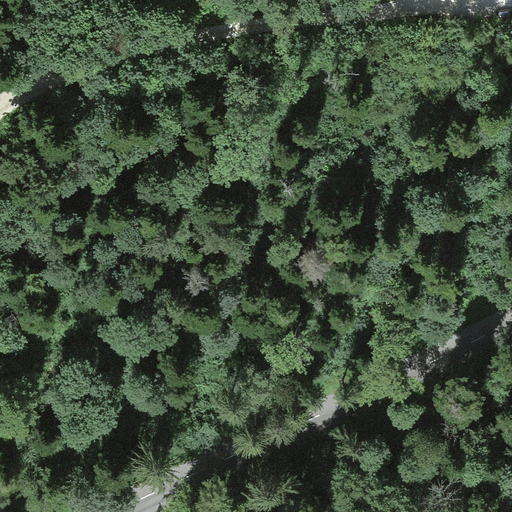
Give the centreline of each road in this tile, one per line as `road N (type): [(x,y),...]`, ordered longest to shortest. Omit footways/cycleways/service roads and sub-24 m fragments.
road 1 (tertiary): [(511,316),(391,385),(109,511)]
road 2 (track): [(425,0),(166,45),(46,82),(0,79)]
road 3 (track): [(0,339),(201,337)]
